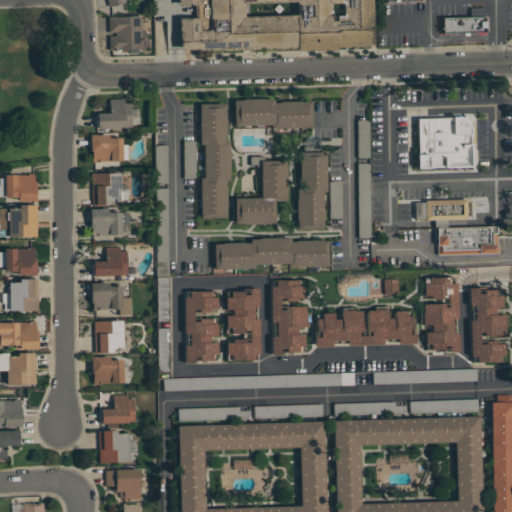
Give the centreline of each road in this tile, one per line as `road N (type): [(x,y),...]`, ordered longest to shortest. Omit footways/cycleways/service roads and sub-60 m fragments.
road 1 (residential): [(90,65),(113,75),(511,66)]
road 2 (residential): [(90,65),(73,100),(63,158),(63,430)]
